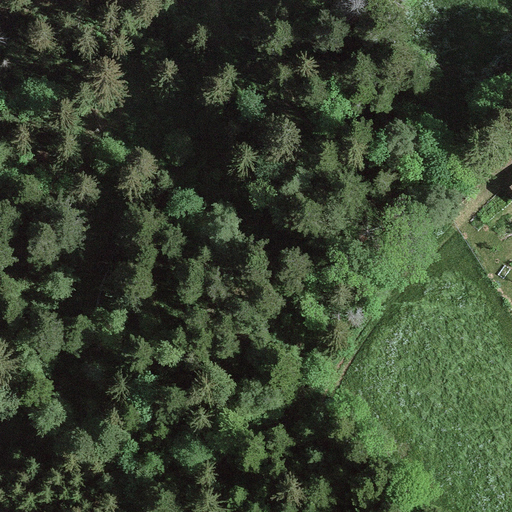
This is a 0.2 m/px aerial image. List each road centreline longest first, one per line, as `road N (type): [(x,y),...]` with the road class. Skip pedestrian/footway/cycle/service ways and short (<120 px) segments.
road 1 (track): [(322,511),(316,422),(360,329),(505,168)]
road 2 (track): [(364,0),(278,36),(234,23),(226,0)]
